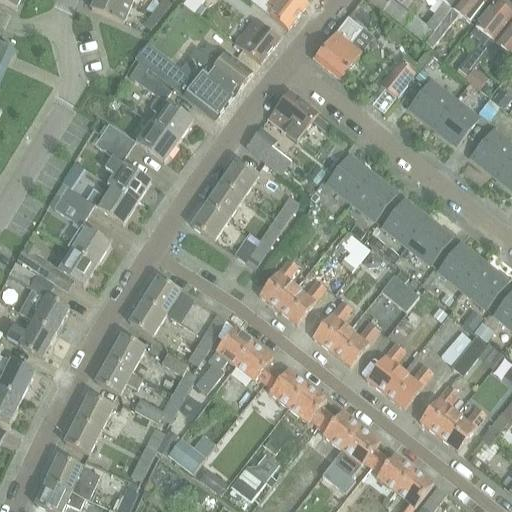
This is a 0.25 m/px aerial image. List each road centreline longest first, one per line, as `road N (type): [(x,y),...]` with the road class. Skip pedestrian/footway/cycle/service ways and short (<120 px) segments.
road 1 (residential): [(491,511),(234,306),(151,253)]
road 2 (residential): [(14,511),(151,253)]
road 3 (residential): [(511,243),(288,67)]
road 4 (residential): [(151,253),(288,67)]
road 5 (residential): [(0,216),(73,95),(58,23)]
